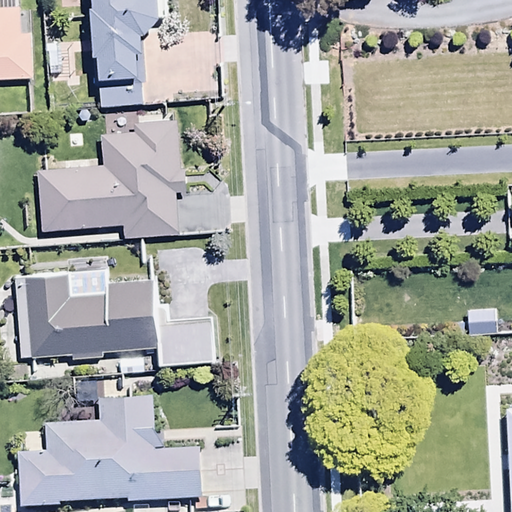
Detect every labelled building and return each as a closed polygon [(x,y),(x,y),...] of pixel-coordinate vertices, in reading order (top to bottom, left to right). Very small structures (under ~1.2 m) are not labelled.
[(165,0),(89,0),(90,11),(88,11),(89,59),(96,59),(98,110),(139,109),(139,87),(144,87),(143,39),(158,23),(166,22),(165,0)] [(0,83),(31,82),(29,31),(19,31),(18,12),(0,12),(0,83)] [(37,173),(41,235),(122,230),(123,242),(179,239),(176,196),(186,195),(185,172),(180,172),(177,123),(133,126),(133,136),(101,138),(102,169),(37,173)] [(187,215),(219,214),(218,197),(187,198),(187,215)] [(68,273),(15,277),(21,361),(72,357),(72,365),(107,362),(107,354),(156,350),(157,369),(213,364),(210,321),(157,325),(153,283),(105,287),(106,296),(70,299),(68,273)] [(16,453),(19,510),(201,501),(198,449),(155,451),(153,400),(97,403),(98,422),(45,425),(46,452),(16,453)]
